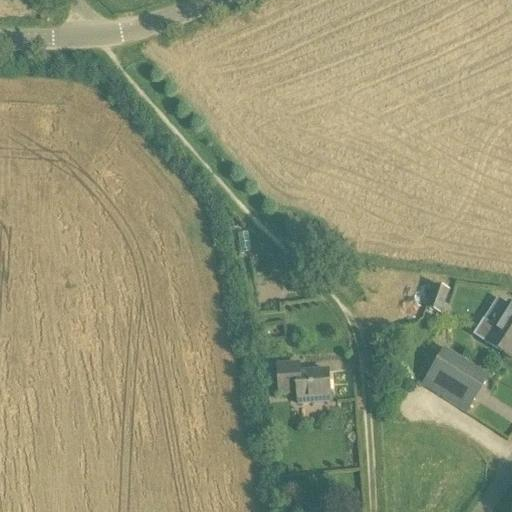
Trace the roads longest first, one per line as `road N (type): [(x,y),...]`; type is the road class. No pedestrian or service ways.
road 1 (unclassified): [(373,511),(361,338)]
road 2 (tertiary): [(103,43),(227,0)]
